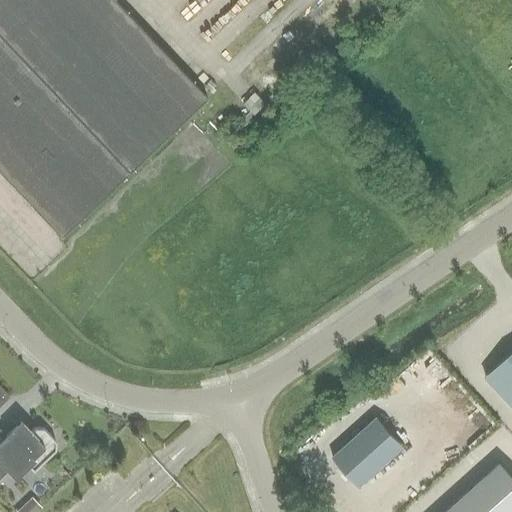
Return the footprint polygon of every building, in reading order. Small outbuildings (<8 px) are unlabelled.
[(0,0),(0,173),(59,236),(206,97),(114,0),(0,0)] [(511,350),(484,376),(511,406),(511,350)] [(0,405),(9,397),(0,387),(0,405)] [(330,456),(357,487),(403,446),(375,416),(330,456)] [(55,450),(55,441),(43,428),(34,428),(30,432),(20,422),(6,436),(0,429),(0,477),(9,469),(14,474),(26,464),(32,471),(55,450)] [(511,511),(511,474),(500,462),(444,511),(511,511)] [(36,511),(42,507),(32,497),(16,511),(36,511)]
